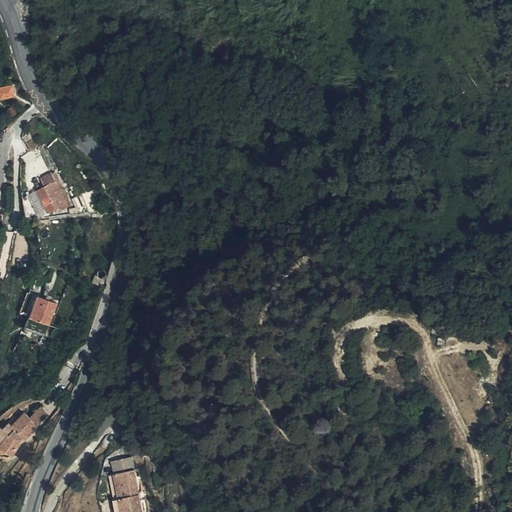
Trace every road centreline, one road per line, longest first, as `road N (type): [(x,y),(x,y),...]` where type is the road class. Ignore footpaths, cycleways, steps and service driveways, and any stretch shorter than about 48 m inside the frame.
road 1 (tertiary): [(31,511),(118,274),(125,200),(106,163),(39,100),(3,0)]
road 2 (track): [(480,511),(479,463),(420,332),(393,322),(352,328),(342,368),(355,436)]
